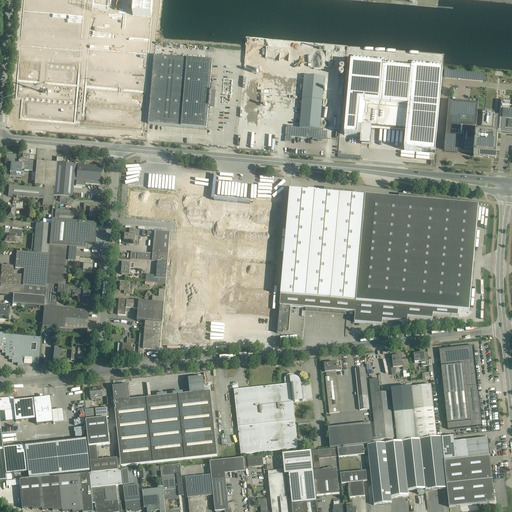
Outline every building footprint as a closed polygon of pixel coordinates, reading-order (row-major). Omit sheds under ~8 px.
[(23,0),(15,99),(21,99),(20,119),(74,124),(74,122),(82,123),(82,124),(142,129),(153,0),(23,0)] [(212,60),(154,55),(148,124),(206,129),(208,107),(214,107),(215,92),(210,91),(212,60)] [(351,62),(344,135),(361,137),(360,145),(361,145),(368,146),(369,128),(406,131),(404,152),(435,155),(442,72),(411,69),(411,71),(383,69),(384,65),(351,62)] [(324,78),(304,76),(300,128),(292,127),(292,126),(287,126),(286,137),(285,142),(291,142),(291,136),(304,138),(304,137),(308,137),(308,138),(313,138),(312,139),(317,139),(317,141),(321,142),(321,139),(326,139),(326,134),(326,132),(322,132),(322,130),(319,130),(324,78)] [(448,101),(444,151),(474,153),(473,157),(481,158),(496,159),(498,138),(498,133),(498,130),(500,130),(511,131),(511,101),(501,101),(500,115),(494,115),(494,114),(493,113),(484,113),(483,113),(483,114),(477,113),(478,104),(467,103),(448,101)] [(18,162),(18,153),(6,153),(6,161),(14,161),(14,162),(18,162)] [(16,173),(20,174),(21,169),(25,170),(25,168),(28,168),(28,166),(29,161),(29,155),(22,154),(22,158),(20,158),(20,160),(18,160),(18,164),(11,163),(10,173),(10,175),(16,175),(16,173)] [(35,181),(34,185),(44,186),(54,187),(56,163),(48,162),(47,161),(45,161),(44,162),(36,161),(35,173),(33,173),(32,174),(31,180),(32,181),(35,181)] [(56,163),(54,187),(53,196),(72,198),(74,180),(76,180),(76,186),(84,187),(86,185),(86,184),(100,186),(101,167),(76,165),(75,165),(56,163)] [(173,192),(175,172),(145,170),(144,181),(129,180),(128,205),(140,206),(140,199),(147,199),(147,192),(133,192),(133,189),(144,190),(144,183),(155,184),(154,190),(173,192)] [(180,178),(170,323),(224,327),(226,309),(240,310),(240,315),(246,315),(246,312),(272,314),(281,187),(255,185),(254,200),(217,197),(218,175),(186,173),(186,179),(180,178)] [(52,206),(53,196),(54,187),(44,186),(44,189),(14,187),(9,186),(8,196),(13,197),(43,200),(42,205),(52,206)] [(355,192),(325,189),(324,194),(290,191),(277,334),(283,334),(283,332),(289,333),(291,309),(290,309),(290,307),(355,313),(354,323),(382,325),(382,320),(407,322),(408,317),(433,320),(433,315),(458,317),(458,312),(469,313),(478,207),(439,203),(425,203),(425,198),(399,195),(399,200),(365,197),(364,197),(355,197),(355,192)] [(90,204),(84,204),(83,211),(89,212),(89,218),(92,218),(97,219),(98,209),(94,209),(95,205),(90,204)] [(15,207),(7,206),(6,218),(14,219),(15,207)] [(51,220),(78,222),(79,212),(52,210),(51,220)] [(51,220),(51,225),(49,246),(76,248),(87,249),(85,249),(85,248),(85,244),(94,245),(96,224),(78,222),(51,220)] [(48,255),(49,246),(51,225),(36,224),(33,254),(48,255)] [(12,230),(11,235),(5,235),(4,243),(16,244),(16,237),(21,238),(22,231),(18,231),(17,230),(12,230)] [(140,230),(132,230),(132,235),(125,234),(124,241),(129,242),(135,243),(135,237),(139,237),(140,230)] [(158,262),(157,262),(167,263),(170,233),(155,232),(153,254),(138,252),(138,254),(136,254),(136,252),(131,252),(131,259),(158,262)] [(49,246),(48,255),(46,285),(58,286),(66,287),(68,261),(75,262),(75,260),(76,257),(80,257),(76,257),(76,248),(49,246)] [(46,285),(48,255),(33,254),(16,252),(15,269),(24,270),(23,276),(13,275),(13,266),(10,266),(10,265),(7,264),(7,266),(2,265),(0,284),(45,288),(46,285)] [(80,259),(80,257),(76,257),(75,260),(79,261),(79,268),(83,268),(82,273),(92,274),(93,265),(89,265),(89,263),(90,263),(91,260),(80,259)] [(167,263),(157,262),(156,276),(146,275),(145,283),(154,283),(166,284),(166,279),(167,263)] [(127,263),(122,263),(121,275),(125,275),(126,275),(129,275),(130,275),(130,269),(134,269),(134,264),(127,263)] [(133,284),(120,283),(120,290),(126,291),(126,294),(132,295),(133,290),(133,284)] [(45,288),(0,284),(0,287),(0,293),(12,295),(11,305),(22,305),(23,305),(44,307),(45,288)] [(58,286),(46,285),(45,288),(44,307),(56,308),(57,294),(58,286)] [(66,287),(58,286),(57,294),(71,295),(71,290),(74,291),(74,296),(81,296),(80,305),(83,305),(88,305),(89,297),(90,297),(90,292),(79,291),(79,288),(66,287)] [(165,290),(159,290),(158,297),(152,296),(152,303),(164,304),(165,290)] [(126,309),(127,301),(119,300),(117,315),(122,315),(125,316),(126,309)] [(138,310),(139,302),(127,301),(126,309),(138,310)] [(138,312),(137,321),(153,323),(162,323),(164,304),(139,302),(138,310),(138,312)] [(0,322),(4,323),(4,320),(8,320),(10,306),(3,305),(0,305),(0,322)] [(56,308),(44,307),(42,327),(57,329),(57,332),(57,334),(87,336),(87,335),(89,311),(56,308)] [(140,334),(138,354),(143,354),(143,350),(146,350),(160,351),(162,327),(162,324),(145,322),(144,335),(140,334)] [(39,364),(41,338),(0,334),(0,350),(2,351),(2,353),(5,354),(5,357),(9,357),(8,360),(12,360),(11,363),(17,364),(17,366),(24,367),(24,366),(24,364),(30,365),(30,364),(39,365),(39,364)] [(134,345),(134,340),(127,340),(127,345),(123,344),(122,354),(134,355),(135,345),(134,345)] [(71,360),(75,361),(75,358),(78,358),(85,359),(85,350),(86,346),(82,345),(76,345),(75,348),(72,348),(71,355),(71,360)] [(54,346),(53,362),(60,362),(61,347),(54,346)] [(439,351),(444,391),(476,387),(474,366),(475,366),(475,363),(474,363),(472,348),(440,352),(440,351),(439,351)] [(429,366),(427,353),(414,354),(414,363),(421,362),(422,367),(429,366)] [(402,364),(401,355),(392,357),(393,368),(402,367),(403,370),(409,370),(408,359),(408,363),(402,364)] [(325,378),(330,414),(340,413),(336,377),(334,377),(334,372),(341,371),(340,362),(324,364),(325,373),(326,373),(327,378),(325,378)] [(365,368),(355,369),(360,411),(370,409),(365,368)] [(290,375),(289,375),(288,375),(287,375),(286,376),(285,377),(285,378),(285,379),(284,379),(284,380),(285,385),(234,390),(237,423),(235,423),(235,425),(237,425),(241,455),(298,449),(293,402),(307,401),(305,383),(308,382),(301,383),(301,382),(300,382),(300,381),(300,380),(299,380),(299,379),(298,378),(297,378),(296,377),(295,377),(294,377),(293,377),(290,377),(290,375)] [(114,402),(121,467),(217,456),(210,392),(205,392),(204,377),(189,379),(191,394),(130,401),(128,385),(124,386),(122,385),(120,386),(112,387),(114,402)] [(379,393),(378,379),(369,380),(376,440),(396,438),(391,392),(379,393)] [(426,439),(437,438),(431,385),(411,387),(414,410),(413,411),(394,413),(397,442),(417,439),(417,440),(420,440),(420,439),(426,439)] [(445,405),(478,402),(476,387),(444,391),(445,405)] [(102,391),(101,388),(90,389),(90,394),(91,398),(102,397),(107,396),(106,390),(102,391)] [(0,481),(6,481),(7,481),(12,480),(11,475),(28,473),(25,446),(3,449),(0,423),(0,411),(4,411),(5,421),(15,420),(15,421),(36,419),(34,399),(18,401),(13,401),(13,400),(11,399),(10,399),(10,398),(0,398),(0,481)] [(50,398),(34,399),(36,419),(36,425),(53,423),(50,398)] [(478,402),(445,405),(448,430),(476,427),(481,426),(480,426),(478,402)] [(92,474),(106,473),(110,472),(119,471),(117,459),(98,461),(97,446),(110,445),(107,419),(97,420),(97,419),(109,417),(108,408),(85,411),(88,434),(92,474)] [(62,410),(51,411),(52,424),(64,423),(62,410)] [(373,444),(371,424),(328,428),(330,449),(373,444)] [(442,438),(444,462),(468,459),(466,441),(454,442),(454,436),(442,438)] [(447,489),(444,462),(441,437),(437,438),(426,439),(420,440),(417,440),(403,441),(373,445),(367,445),(374,506),(392,504),(391,499),(409,497),(408,492),(425,490),(425,491),(447,489)] [(490,457),(488,438),(466,441),(468,459),(490,457)] [(339,457),(339,458),(349,457),(348,448),(338,449),(339,457)] [(312,452),(314,471),(320,470),(319,459),(339,457),(338,449),(330,450),(312,452)] [(312,452),(282,455),(283,464),(284,475),(289,475),(293,474),(304,473),(314,472),(314,471),(312,452)] [(263,466),(262,457),(247,458),(248,468),(263,466)] [(468,459),(444,462),(449,508),(495,503),(490,457),(468,459)] [(180,465),(161,467),(162,477),(181,475),(180,465)] [(316,487),(317,496),(339,494),(337,469),(320,470),(314,471),(314,472),(316,487)] [(287,511),(284,470),(268,471),(268,475),(271,511),(287,511)] [(293,474),(289,475),(292,505),(307,503),(317,502),(314,480),(314,472),(304,473),(293,474)] [(367,482),(366,472),(340,474),(341,484),(348,484),(350,498),(365,497),(363,482),(367,482)] [(93,504),(95,504),(95,511),(119,511),(116,486),(107,487),(106,473),(92,474),(90,474),(93,504)] [(72,511),(93,511),(93,504),(90,474),(20,481),(22,509),(32,509),(32,510),(42,509),(43,511),(53,510),(53,511),(63,511),(62,511),(67,511),(73,511),(72,511)] [(188,499),(189,511),(204,511),(207,500),(206,500),(206,496),(213,495),(211,479),(211,476),(186,479),(188,499)] [(225,511),(235,511),(235,502),(228,503),(225,478),(211,479),(213,495),(215,511),(219,511),(225,511)] [(141,511),(138,485),(123,487),(126,511),(126,509),(129,509),(130,511),(136,511),(141,511)] [(171,511),(169,496),(179,495),(178,489),(163,491),(164,497),(164,500),(165,511),(180,511),(171,511)] [(144,508),(160,507),(159,496),(143,498),(144,508)] [(267,511),(267,499),(259,500),(259,505),(261,505),(261,511),(267,511)]
